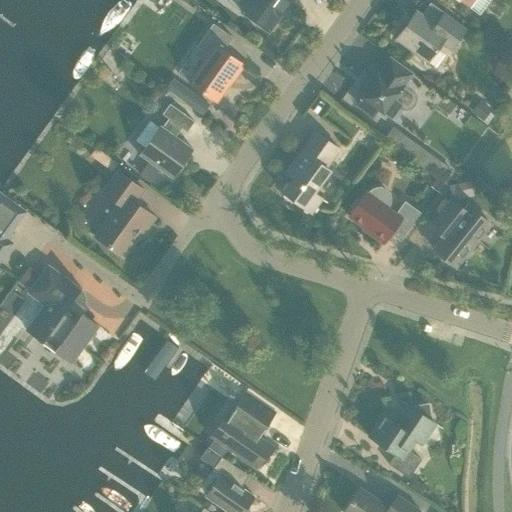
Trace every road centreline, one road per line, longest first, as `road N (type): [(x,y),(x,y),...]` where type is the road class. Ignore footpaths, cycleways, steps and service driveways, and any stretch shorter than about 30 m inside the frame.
road 1 (residential): [(218,197),(360,0)]
road 2 (residential): [(286,511),(366,286)]
road 3 (residential): [(52,235),(139,298),(218,197)]
road 4 (residential): [(366,286),(252,250),(218,197)]
road 5 (residential): [(511,332),(366,286)]
